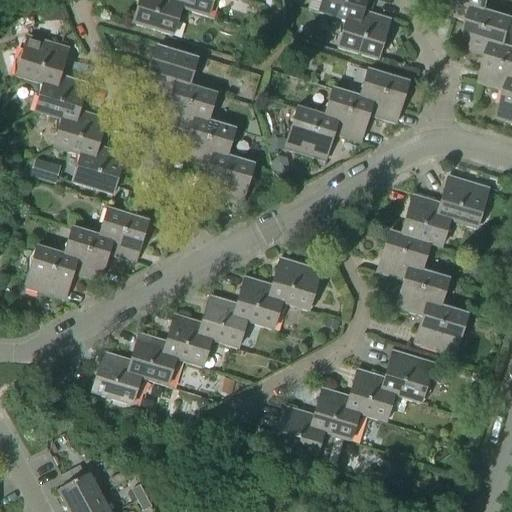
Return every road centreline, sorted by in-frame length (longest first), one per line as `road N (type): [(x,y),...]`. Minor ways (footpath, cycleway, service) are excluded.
road 1 (residential): [(204,263),(75,14),(77,0)]
road 2 (residential): [(240,404),(347,346),(361,299),(314,206)]
road 3 (residential): [(0,353),(40,351),(204,263)]
road 4 (residential): [(436,142),(443,70),(406,0)]
road 5 (residential): [(314,206),(436,142)]
road 6 (residential): [(204,263),(314,206)]
